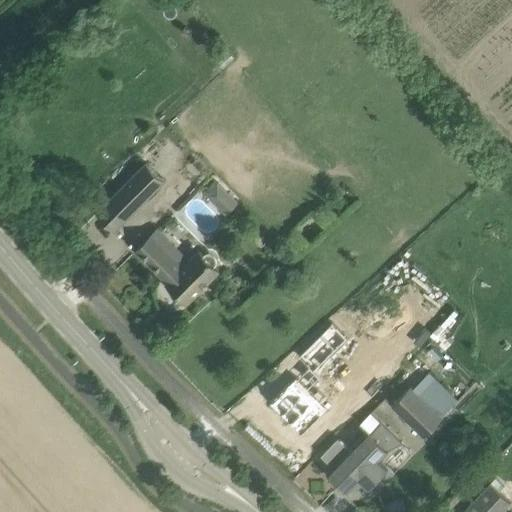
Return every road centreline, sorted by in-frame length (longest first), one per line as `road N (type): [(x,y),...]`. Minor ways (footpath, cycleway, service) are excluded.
road 1 (secondary): [(130,401),(0,247)]
road 2 (secondary): [(130,401),(156,456),(186,484),(249,510)]
road 3 (secondary): [(249,510),(162,418),(130,401)]
